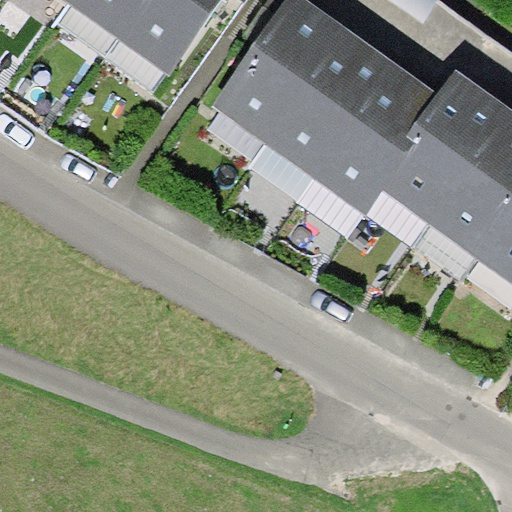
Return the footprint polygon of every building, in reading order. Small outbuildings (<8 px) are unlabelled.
[(70,0),(70,1),(115,34),(139,0),(70,0)] [(139,0),(115,34),(167,71),(218,0),(139,0)] [(262,140),(344,25),(320,8),(308,0),(286,0),(211,104),(262,140)] [(307,172),(389,57),(367,41),(344,25),(262,140),(307,172)] [(307,172),(366,214),(383,189),(417,142),(407,135),(438,92),(416,76),(389,57),(307,172)] [(383,189),(429,222),(511,108),(484,89),(455,68),(438,92),(407,135),(417,142),(383,189)] [(429,222),(475,254),(511,201),(511,109),(511,108),(429,222)] [(511,201),(475,254),(511,280),(511,201)]
